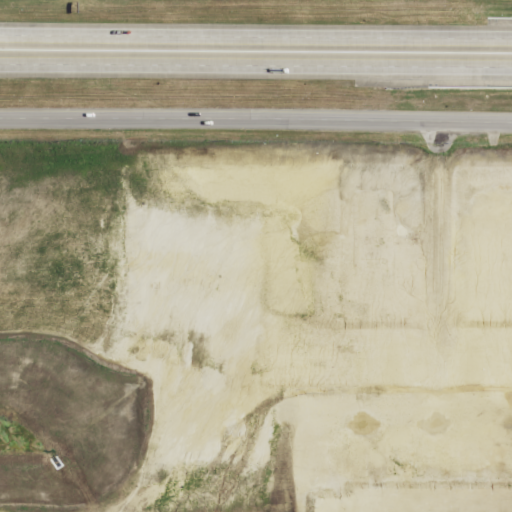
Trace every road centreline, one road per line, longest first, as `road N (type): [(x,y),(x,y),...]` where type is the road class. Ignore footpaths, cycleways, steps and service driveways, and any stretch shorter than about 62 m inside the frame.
road 1 (tertiary): [(0,118),(511,123)]
road 2 (motorway): [(511,33),(0,29)]
road 3 (motorway): [(0,68),(511,71)]
